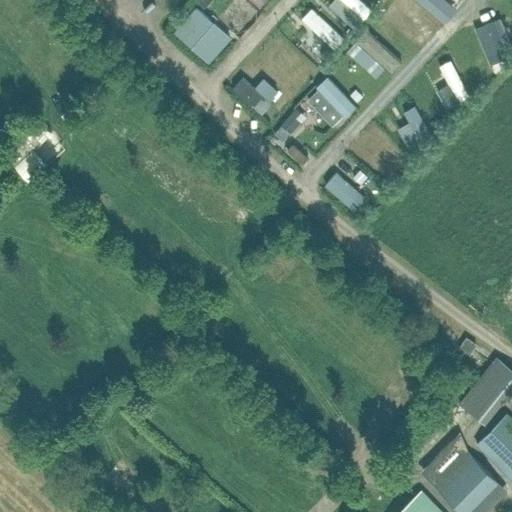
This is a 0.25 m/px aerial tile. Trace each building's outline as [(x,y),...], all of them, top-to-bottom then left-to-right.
[(0,85),(0,114),(15,102),(2,85),(0,85)] [(86,155),(72,170),(89,186),(103,171),(86,155)] [(463,404),(485,422),(503,399),(511,387),(511,367),(496,354),(494,357),(459,401),(463,404)] [(511,418),(507,413),(477,443),(511,477),(511,418)] [(468,511),(499,481),(469,449),(434,484),(462,511),(468,511)] [(442,511),(421,490),(398,511),(442,511)]
